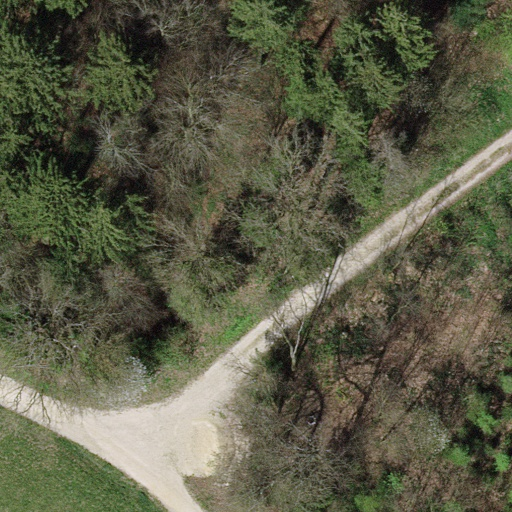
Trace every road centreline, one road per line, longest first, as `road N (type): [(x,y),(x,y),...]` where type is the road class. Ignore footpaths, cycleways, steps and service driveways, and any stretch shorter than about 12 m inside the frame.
road 1 (track): [(141,488),(511,181)]
road 2 (track): [(0,413),(141,488),(166,511)]
